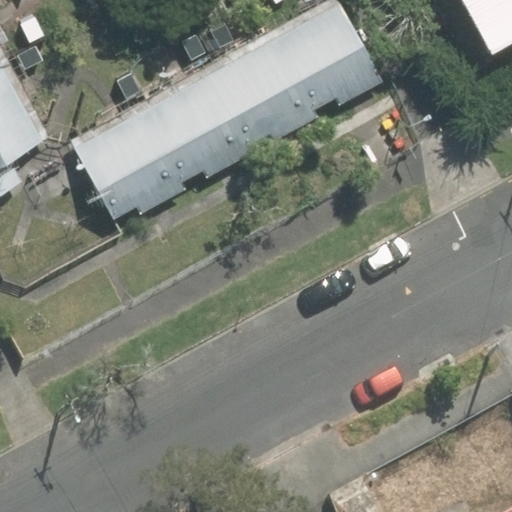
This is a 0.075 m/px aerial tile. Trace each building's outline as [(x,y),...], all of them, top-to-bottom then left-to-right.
[(335,0),(318,0),(266,29),(309,106),(334,92),(337,97),(377,75),(335,0)] [(511,0),(460,0),(482,40),(511,24),(511,0)] [(266,29),(201,65),(243,142),(268,128),(270,133),(311,111),(309,106),(266,29)] [(201,65),(135,101),(178,178),(201,165),(204,170),(246,147),(243,142),(201,65)] [(41,135),(7,69),(0,72),(0,183),(22,172),(11,151),(41,135)] [(135,101),(70,137),(112,214),(135,201),(137,206),(180,182),(178,178),(135,101)]
